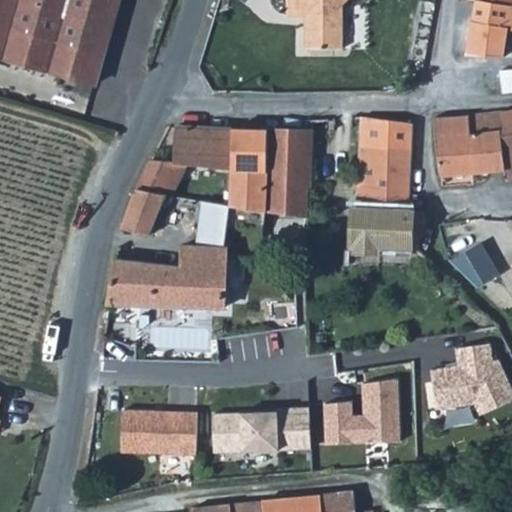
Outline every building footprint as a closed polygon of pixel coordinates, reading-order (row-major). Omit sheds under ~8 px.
[(0,0),(0,54),(7,57),(97,82),(112,30),(120,0),(0,0)] [(285,0),(286,15),(308,16),(308,22),(302,26),(302,50),(338,51),(339,16),(340,6),(345,0),(285,0)] [(511,5),(476,0),(475,0),(472,24),(466,54),(504,55),(508,29),(511,29),(511,5)] [(511,69),(499,71),(502,94),(511,92),(511,69)] [(502,130),(507,169),(507,180),(511,179),(511,110),(500,112),(502,130)] [(500,112),(469,115),(471,133),(502,130),(500,112)] [(439,169),(440,178),(473,173),(507,169),(502,130),(471,133),(469,115),(434,119),(435,133),(435,136),(439,169)] [(235,163),(233,204),(265,209),(267,129),(268,121),(236,119),(237,128),(235,163)] [(415,123),(384,119),(382,145),(363,144),(358,205),(355,205),(352,246),(378,247),(378,244),(419,246),(420,236),(423,237),(424,209),(409,208),(412,151),(415,123)] [(237,128),(177,126),(174,160),(185,161),(209,162),(235,163),(237,128)] [(265,209),(307,216),(308,192),(312,130),(309,130),(267,129),(265,209)] [(166,193),(166,194),(175,195),(185,161),(174,160),(154,158),(150,164),(144,178),(140,186),(166,193)] [(131,209),(124,227),(152,233),(166,194),(166,193),(140,186),(131,209)] [(118,258),(111,301),(130,301),(178,304),(225,306),(227,280),(228,247),(186,244),(183,267),(118,258)] [(492,343),(455,348),(457,364),(433,368),(438,407),(475,404),(480,415),(511,400),(511,381),(500,358),(497,359),(492,343)] [(353,401),(324,404),(326,443),(401,444),(400,380),(364,383),(365,414),(353,416),(353,401)] [(279,410),(214,412),(216,451),(313,448),(312,405),(279,406),(279,410)] [(198,410),(124,406),(122,449),(196,452),(198,410)] [(196,505),(196,511),(358,511),(356,487),(300,494),(196,505)]
